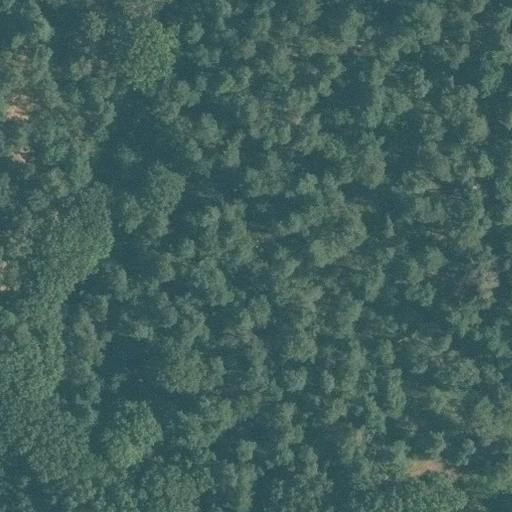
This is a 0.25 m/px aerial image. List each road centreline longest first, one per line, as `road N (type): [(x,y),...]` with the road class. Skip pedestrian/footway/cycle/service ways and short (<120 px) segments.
road 1 (track): [(143,0),(0,328)]
road 2 (tertiary): [(147,511),(0,343)]
road 3 (track): [(341,511),(511,454)]
